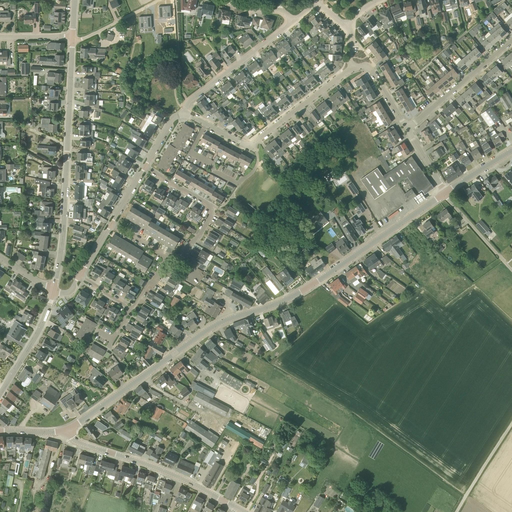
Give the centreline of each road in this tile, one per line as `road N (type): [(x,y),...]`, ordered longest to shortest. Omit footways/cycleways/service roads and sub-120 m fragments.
road 1 (tertiary): [(68,429),(206,331),(309,285),(444,191)]
road 2 (tertiary): [(52,291),(63,237),(72,40)]
road 3 (residential): [(183,113),(254,143),(355,60)]
road 4 (tertiary): [(244,511),(165,471),(77,442),(68,429)]
road 5 (residential): [(144,166),(213,210),(185,254),(172,259)]
road 6 (residential): [(183,113),(292,19)]
road 7 (residential): [(408,125),(511,38)]
